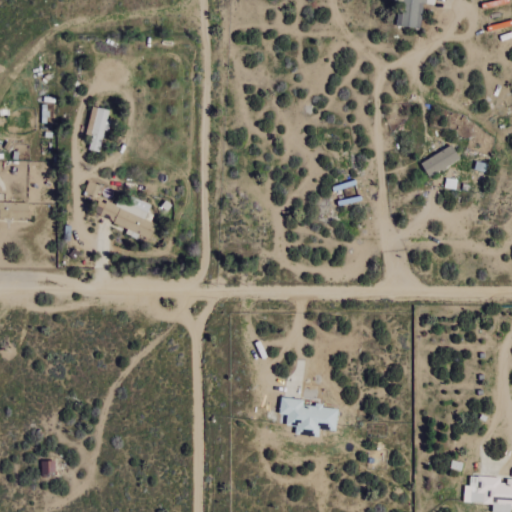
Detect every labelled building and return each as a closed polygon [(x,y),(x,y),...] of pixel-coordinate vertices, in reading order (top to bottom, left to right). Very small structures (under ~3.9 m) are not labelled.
[(421,28),(423,0),(399,0),(397,26),(421,28)] [(91,135),(88,150),(101,152),(109,110),(91,106),(86,134),(91,135)] [(428,176),(459,160),(452,146),(420,161),(428,176)] [(149,236),(157,215),(118,200),(116,204),(106,201),(105,204),(98,202),(93,216),(149,236)] [(28,203),(0,202),(0,218),(28,219),(28,203)] [(337,408),(303,404),(303,400),(280,397),(278,414),(286,415),(285,425),(295,426),(295,434),(318,437),(319,422),(327,423),(326,430),(335,431),(337,408)] [(463,503),(493,504),(491,511),(510,511),(510,506),(511,506),(511,479),(507,479),(470,477),(469,486),(464,485),(463,503)]
